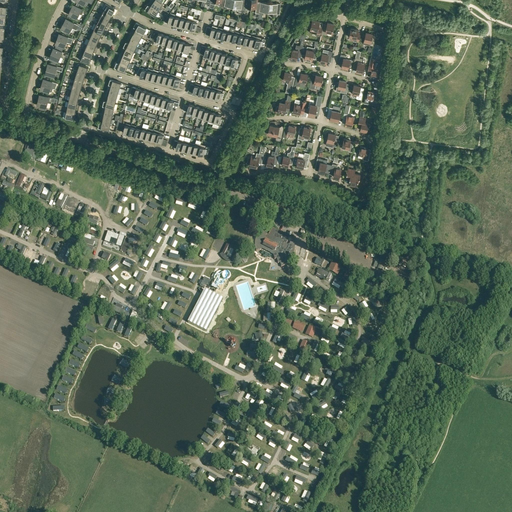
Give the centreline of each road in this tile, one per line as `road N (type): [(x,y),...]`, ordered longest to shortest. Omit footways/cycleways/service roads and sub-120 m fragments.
road 1 (unclassified): [(511,288),(83,142)]
road 2 (residential): [(23,122),(65,0)]
